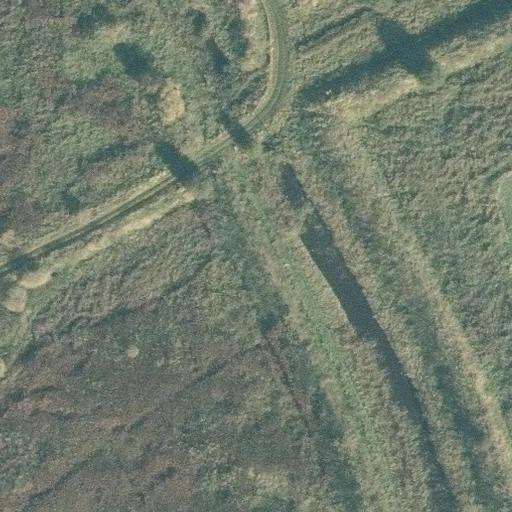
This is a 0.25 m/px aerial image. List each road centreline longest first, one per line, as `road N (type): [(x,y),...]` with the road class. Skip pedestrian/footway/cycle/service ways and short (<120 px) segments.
road 1 (track): [(248,0),(260,35),(243,167),(365,398),(404,511)]
road 2 (track): [(0,260),(243,167),(151,0)]
